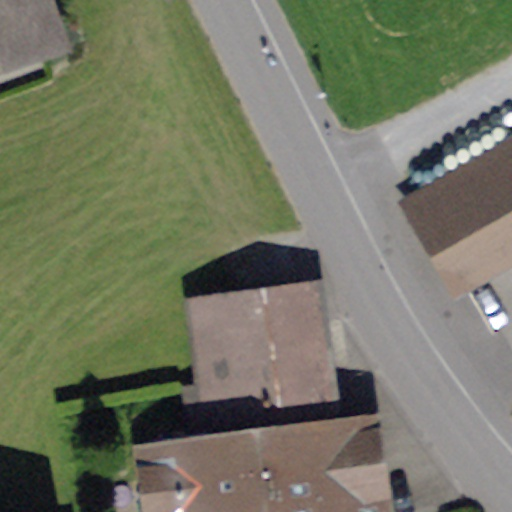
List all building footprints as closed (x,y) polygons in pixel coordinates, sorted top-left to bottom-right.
[(0,0),(0,57),(45,42),(30,0),(0,0)] [(511,149),(417,204),(463,283),(511,254),(511,149)] [(181,299),(194,397),(317,381),(304,283),(181,299)] [(317,381),(194,397),(195,411),(179,413),(183,442),(186,461),(259,452),(338,441),(337,434),(332,393),(318,395),(317,381)] [(338,441),(259,452),(266,511),(372,511),(362,431),(337,434),(338,441)] [(154,511),(266,511),(259,452),(186,461),(183,442),(146,447),(154,511)]
